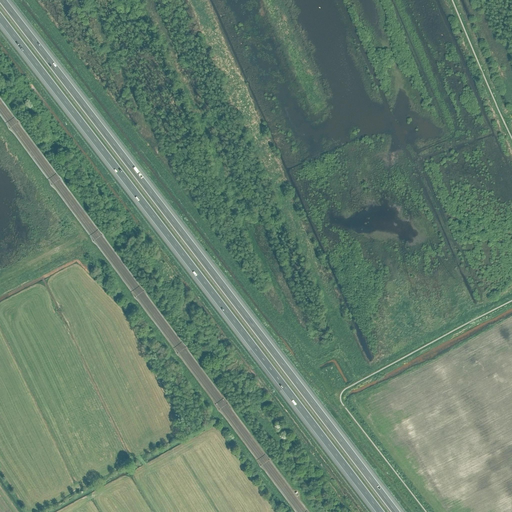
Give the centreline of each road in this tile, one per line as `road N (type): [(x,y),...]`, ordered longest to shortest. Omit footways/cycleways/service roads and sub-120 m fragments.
road 1 (motorway): [(394,511),(1,0)]
road 2 (motorway): [(0,18),(379,511)]
